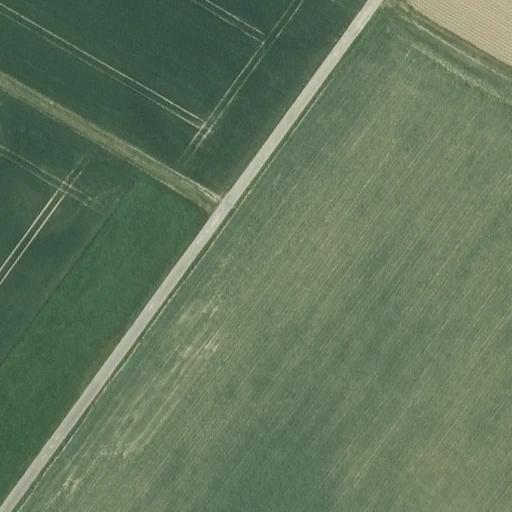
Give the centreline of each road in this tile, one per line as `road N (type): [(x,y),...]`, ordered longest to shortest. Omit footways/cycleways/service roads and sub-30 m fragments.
road 1 (track): [(5,511),(376,0)]
road 2 (track): [(376,0),(511,75)]
